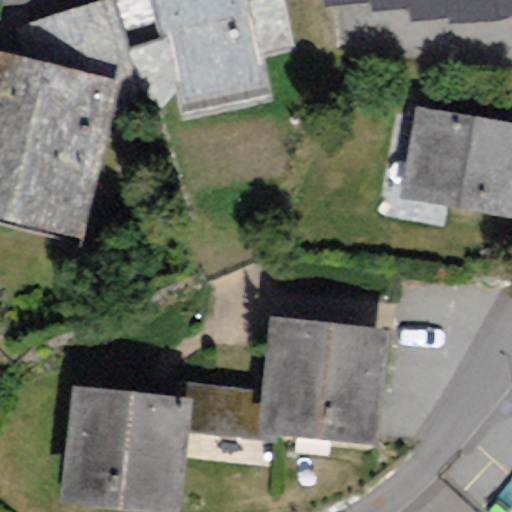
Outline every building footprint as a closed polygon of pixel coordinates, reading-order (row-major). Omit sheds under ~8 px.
[(175,0),(177,10),(222,0),(175,0)] [(511,0),(302,0),(306,20),(467,28),(511,15),(511,0)] [(103,5),(23,30),(27,74),(0,67),(0,232),(61,246),(90,110),(129,99),(103,5)] [(511,142),(511,133),(399,115),(385,201),(499,220),(511,142)] [(164,408),(54,397),(37,508),(73,511),(162,511),(170,459),(257,467),(260,446),(361,456),(370,339),(252,325),(243,402),(166,391),(164,408)]
